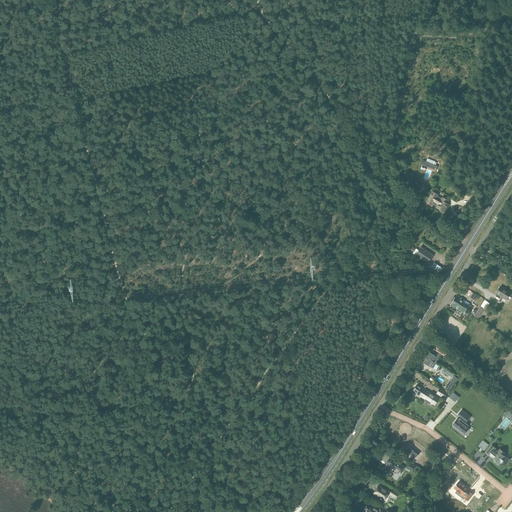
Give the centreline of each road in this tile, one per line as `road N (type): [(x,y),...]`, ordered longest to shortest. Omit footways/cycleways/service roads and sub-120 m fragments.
road 1 (track): [(165,511),(302,320),(369,248),(363,224),(323,191),(340,147),(338,116),(255,0)]
road 2 (unknown): [(126,490),(199,364),(180,261),(196,206),(194,97),(242,34),(248,6)]
road 3 (unclassified): [(311,511),(511,192)]
road 4 (primary): [(351,433),(506,182)]
road 5 (track): [(46,0),(115,260)]
road 6 (track): [(115,260),(146,383),(126,490)]
road 7 (track): [(422,0),(387,166),(378,173),(340,147)]
road 8 (track): [(115,260),(0,307)]
